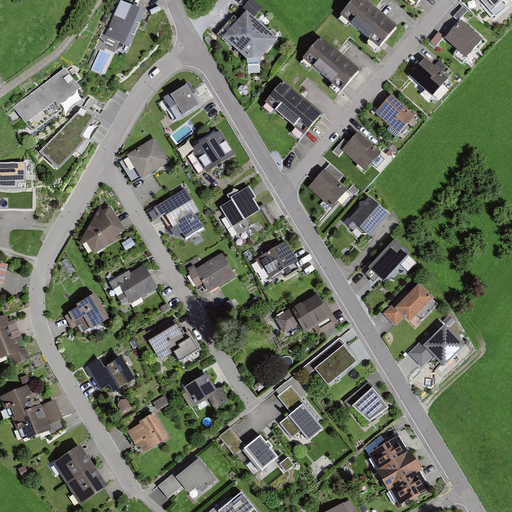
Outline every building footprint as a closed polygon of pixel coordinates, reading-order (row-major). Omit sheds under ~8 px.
[(364,0),(358,0),(343,18),(381,50),(399,30),(364,0)] [(461,0),(474,14),(482,7),(475,0),(461,0)] [(511,4),(511,0),(475,0),(482,7),(494,21),(511,4)] [(123,4),(108,38),(130,48),(145,14),(123,4)] [(247,11),(239,21),(235,17),(217,35),(231,48),(232,46),(247,60),(260,59),(278,40),(247,11)] [(467,61),(483,43),(461,23),(444,41),(467,61)] [(437,31),(432,44),(439,47),(445,35),(437,31)] [(324,41),(306,61),(345,94),(362,73),(324,41)] [(409,78),(432,99),(449,81),(425,60),(409,78)] [(68,72),(17,108),(29,125),(60,103),(63,106),(83,92),(68,72)] [(286,84),(267,106),(307,139),(325,118),(286,84)] [(192,87),(166,102),(178,123),(204,107),(192,87)] [(375,114),(399,136),(415,119),(392,97),(375,114)] [(84,110),(41,154),(61,173),(88,144),(83,139),(100,120),(84,110)] [(220,133),(192,150),(208,176),(236,158),(220,133)] [(362,137),(348,154),(369,172),(384,155),(362,137)] [(157,141),(122,160),(135,184),(170,164),(157,141)] [(332,167),(313,190),(335,209),(350,191),(342,184),(347,179),(332,167)] [(0,203),(0,193),(25,193),(25,174),(0,174),(0,203)] [(231,198),(232,201),(221,208),(233,228),(261,211),(254,200),(256,198),(250,187),(231,198)] [(195,217),(200,214),(186,191),(154,210),(161,220),(165,217),(174,231),(177,228),(185,240),(203,230),(195,217)] [(366,236),(371,240),(390,219),(369,200),(353,218),(351,216),(344,224),(353,232),(355,229),(362,236),(366,236)] [(101,213),(85,242),(93,256),(128,237),(112,207),(101,213)] [(299,270),(296,264),(299,262),(286,242),(258,259),(270,279),(272,278),(273,280),(284,274),(286,278),(299,270)] [(398,244),(371,271),(387,286),(414,258),(398,244)] [(237,278),(224,257),(199,272),(196,267),(189,272),(200,289),(205,286),(210,295),(237,278)] [(0,264),(0,289),(7,287),(12,267),(0,264)] [(145,269),(114,287),(126,308),(157,289),(145,269)] [(410,292),(387,315),(398,326),(407,317),(414,324),(437,300),(421,285),(412,295),(410,292)] [(82,335),(90,330),(92,333),(110,322),(95,296),(77,307),(78,310),(69,315),(77,329),(78,328),(82,335)] [(320,296),(279,320),(287,335),(302,327),(307,335),(317,329),(322,337),(338,327),(320,296)] [(0,362),(1,364),(14,358),(17,366),(31,360),(27,349),(23,351),(20,344),(25,342),(16,322),(11,324),(9,318),(0,321),(0,362)] [(147,339),(161,362),(188,346),(174,323),(147,339)] [(429,336),(408,356),(422,370),(434,359),(444,369),(465,349),(446,329),(434,341),(429,336)] [(342,340),(305,370),(312,377),(319,372),(331,386),(360,362),(342,340)] [(135,383),(122,360),(105,369),(101,361),(85,370),(90,378),(93,378),(100,392),(109,387),(113,394),(135,383)] [(209,377),(187,390),(198,409),(212,401),(218,410),(230,403),(222,389),(218,391),(209,377)] [(288,381),(276,390),(280,395),(292,385),(288,381)] [(369,383),(344,404),(350,410),(352,409),(370,425),(389,411),(373,391),(375,389),(369,383)] [(28,386),(0,397),(0,398),(9,420),(12,418),(22,442),(28,440),(29,442),(52,432),(50,426),(63,421),(55,401),(42,407),(38,398),(34,399),(28,386)] [(319,421),(292,387),(277,399),(291,415),(280,425),(292,440),(300,433),(309,444),(324,432),(317,423),(319,421)] [(133,410),(129,397),(118,401),(122,414),(133,410)] [(158,417),(130,432),(143,455),(170,439),(158,417)] [(231,428),(219,438),(235,458),(247,448),(231,428)] [(261,438),(244,452),(262,474),(279,460),(271,451),(273,449),(269,443),(267,445),(261,438)] [(369,458),(379,473),(408,455),(399,440),(369,458)] [(53,465),(67,486),(94,468),(80,448),(53,465)] [(389,495),(391,494),(420,477),(424,475),(411,453),(408,455),(379,473),(376,474),(389,495)] [(198,455),(162,484),(173,497),(187,486),(195,496),(217,478),(198,455)] [(290,458),(281,463),(285,471),(294,465),(290,458)] [(67,486),(80,507),(107,489),(94,468),(67,486)] [(420,477),(391,494),(400,510),(430,493),(420,477)] [(257,511),(242,494),(230,503),(219,511),(257,511)] [(219,511),(230,503),(227,500),(211,511),(219,511)] [(355,511),(350,503),(333,511),(355,511)]
